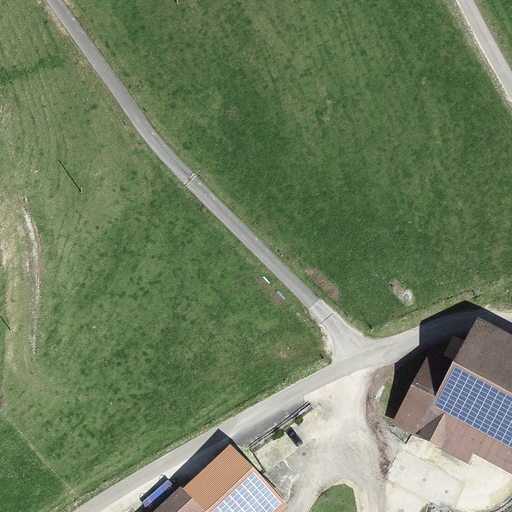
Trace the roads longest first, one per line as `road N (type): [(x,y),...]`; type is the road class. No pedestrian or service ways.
road 1 (track): [(362,359),(159,155),(50,0)]
road 2 (unclassified): [(88,511),(254,411),(362,359),(427,331),(511,319)]
